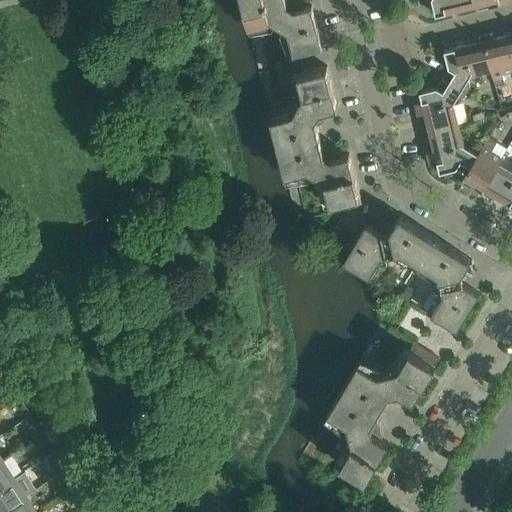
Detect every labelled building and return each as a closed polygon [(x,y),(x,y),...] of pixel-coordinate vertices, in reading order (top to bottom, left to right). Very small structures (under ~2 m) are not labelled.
[(285,0),(239,0),(240,0),(239,0),(241,0),(248,27),(270,22),(275,25),(287,5),(285,0)] [(432,0),(436,15),(476,5),(474,0),(432,0)] [(295,10),(283,30),(288,33),(293,54),(322,47),(312,5),(295,10)] [(483,35),(484,40),(485,40),(492,70),(491,70),(495,86),(505,84),(502,73),(511,70),(511,59),(506,35),(494,38),(493,32),(483,35)] [(449,67),(443,77),(467,92),(470,88),(468,80),(471,75),(491,70),(492,70),(485,40),(484,40),(444,50),(449,67)] [(304,95),(301,100),(321,112),(338,107),(327,66),(298,73),(304,95)] [(425,113),(430,131),(459,124),(454,104),(456,99),(464,97),(467,92),(443,77),(437,87),(420,91),(422,101),(415,103),(418,114),(425,113)] [(316,120),(296,108),(293,113),(271,118),(278,146),(276,146),(277,148),(279,148),(285,176),(307,170),(312,173),(324,153),(316,120)] [(459,124),(430,131),(434,150),(427,152),(430,164),(437,162),(440,172),(457,168),(469,148),(464,145),(459,124)] [(467,174),(466,174),(461,182),(470,187),(473,182),(484,188),(499,163),(500,164),(503,159),(491,152),(497,142),(488,137),(481,149),(481,150),(467,174)] [(469,148),(457,168),(466,174),(467,174),(481,150),(481,149),(476,147),(469,148)] [(332,158),(320,178),(325,181),(333,211),(362,203),(349,154),(332,158)] [(499,163),(484,188),(511,205),(511,171),(500,164),(499,163)] [(399,216),(390,231),(396,253),(401,252),(438,274),(439,280),(462,274),(471,259),(399,216)] [(386,256),(381,233),(366,224),(343,261),(369,276),(381,257),(386,256)] [(464,283),(441,289),(443,294),(431,314),(457,329),(479,293),(464,283)] [(398,369),(392,370),(398,393),(413,402),(439,358),(414,342),(398,369)] [(347,424),(348,430),(371,424),(388,395),(383,372),(378,373),(358,362),(343,386),(342,385),(341,387),(342,388),(328,412),(347,424)] [(373,433),(351,439),(352,445),(339,463),(366,479),(388,443),(373,433)] [(2,459),(0,460),(0,486),(13,477),(21,472),(10,454),(2,459)] [(57,457),(49,462),(56,472),(64,467),(57,457)] [(13,477),(0,486),(0,511),(25,495),(13,477)] [(36,511),(25,495),(0,511),(36,511)]
